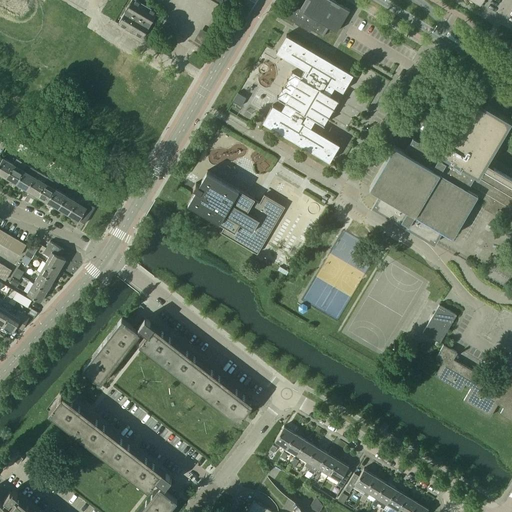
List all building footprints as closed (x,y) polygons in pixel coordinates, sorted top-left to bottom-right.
[(131,0),(124,13),(118,23),(128,30),(142,38),(157,12),(137,0),(131,0)] [(311,29),(323,36),(329,27),(337,31),(349,9),(333,0),(304,0),(300,9),(291,3),(283,16),(310,32),(311,29)] [(273,104),(263,122),(329,161),(340,144),(311,127),(315,119),(323,124),(338,99),(330,94),(334,86),(343,91),(353,74),(286,34),(276,52),(305,69),(301,77),(292,72),(277,97),(286,102),(281,109),(273,104)] [(233,101),(241,106),(246,97),(238,92),(233,101)] [(394,145),(369,187),(380,193),(372,207),(434,244),(442,230),(453,236),(477,195),(511,215),(511,177),(487,162),(511,121),(473,98),(440,153),(413,137),(405,151),(394,145)] [(0,161),(0,174),(5,177),(13,163),(3,157),(0,161)] [(5,177),(16,184),(24,170),(13,163),(5,177)] [(16,184),(26,190),(37,171),(27,165),(24,170),(16,184)] [(220,231),(257,253),(285,206),(264,194),(260,202),(254,199),(255,198),(207,170),(199,185),(196,183),(193,188),(196,190),(188,204),(225,226),(221,231),(220,231)] [(26,190),(36,196),(48,177),(37,171),(26,190)] [(36,196),(47,202),(55,188),(58,183),(48,177),(36,196)] [(47,202),(57,208),(66,194),(55,188),(47,202)] [(57,208),(68,214),(76,201),(66,194),(57,208)] [(79,220),(85,223),(95,207),(88,203),(86,207),(76,201),(68,214),(78,221),(79,220)] [(0,241),(0,243),(4,246),(10,236),(5,233),(0,241)] [(4,246),(9,249),(16,239),(10,236),(4,246)] [(9,249),(15,252),(21,242),(16,239),(9,249)] [(27,251),(34,255),(40,244),(34,240),(27,251)] [(45,262),(59,270),(66,259),(60,256),(64,249),(50,241),(43,253),(49,256),(45,262)] [(15,252),(20,255),(26,245),(21,242),(15,252)] [(39,272),(53,280),(59,270),(45,262),(39,272)] [(0,277),(5,280),(11,270),(6,267),(0,277)] [(33,282),(47,291),(53,280),(39,272),(33,282)] [(27,293),(41,301),(47,291),(33,282),(27,293)] [(17,300),(27,307),(31,300),(21,294),(17,300)] [(423,332),(440,342),(456,314),(439,304),(423,332)] [(0,324),(2,326),(10,312),(0,306),(0,324)] [(2,326),(12,332),(16,326),(22,329),(29,317),(18,311),(15,315),(10,312),(2,326)] [(140,332),(136,329),(127,321),(122,318),(83,368),(100,381),(101,382),(132,343),(140,332)] [(136,329),(140,332),(142,334),(145,336),(152,327),(148,324),(150,322),(145,318),(136,329)] [(144,347),(239,420),(253,402),(150,322),(148,324),(152,327),(145,336),(139,343),(144,347)] [(500,413),(511,420),(511,375),(506,372),(499,385),(486,378),(490,371),(483,367),(479,374),(453,359),(457,352),(444,344),(436,358),(442,361),(434,375),(461,390),(465,384),(471,387),(463,400),(490,416),(498,403),(504,407),(500,413)] [(148,489),(154,482),(161,473),(164,476),(165,474),(63,394),(48,412),(148,489)] [(286,448),(295,433),(284,426),(275,441),(286,448)] [(296,454),(306,439),(295,433),(286,448),(296,454)] [(307,461),(316,446),(306,439),(296,454),(307,461)] [(318,467),(327,452),(316,446),(307,461),(318,467)] [(322,470),(328,474),(338,459),(327,452),(318,467),(312,476),(317,478),(322,470)] [(13,461),(18,464),(23,458),(18,454),(13,461)] [(337,485),(342,488),(352,471),(347,469),(349,465),(338,459),(328,474),(339,480),(337,485)] [(355,484),(365,490),(375,475),(364,468),(359,476),(354,473),(344,489),(349,492),(355,484)] [(155,483),(159,486),(163,489),(171,478),(166,473),(165,474),(164,476),(161,473),(154,482),(155,483)] [(365,490),(376,497),(385,482),(375,475),(365,490)] [(302,511),(302,510),(301,508),(299,506),(298,504),(297,503),(295,501),(293,500),(291,498),(283,492),(277,488),(272,482),(268,477),(267,477),(258,492),(261,493),(264,494),(266,495),(269,497),(271,498),(273,500),(275,502),(276,503),(276,504),(277,505),(277,506),(278,508),(278,509),(278,510),(278,511),(277,511),(276,511),(274,511),(254,499),(245,511),(302,511)] [(376,497),(387,503),(396,488),(385,482),(376,497)] [(167,511),(177,500),(163,489),(159,486),(138,511),(167,511)] [(387,503),(398,510),(407,495),(396,488),(387,503)] [(1,502),(5,506),(7,507),(10,509),(17,500),(13,498),(15,496),(17,493),(13,490),(11,492),(10,491),(1,502)] [(398,510),(401,511),(410,511),(418,501),(407,495),(398,510)] [(35,511),(15,496),(13,498),(17,500),(10,509),(7,511),(35,511)] [(410,511),(425,511),(429,508),(418,501),(410,511)]
